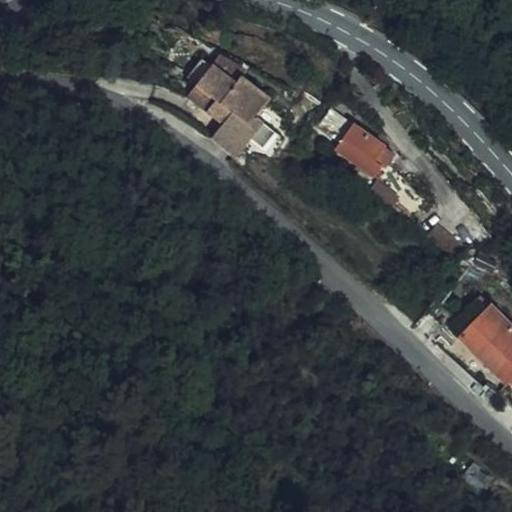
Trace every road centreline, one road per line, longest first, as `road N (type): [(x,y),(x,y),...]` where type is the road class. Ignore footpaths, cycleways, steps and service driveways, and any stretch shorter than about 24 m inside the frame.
road 1 (unclassified): [(511,448),(187,141),(109,98),(38,80),(0,84)]
road 2 (tertiary): [(270,0),(362,39),(426,82),(511,175)]
